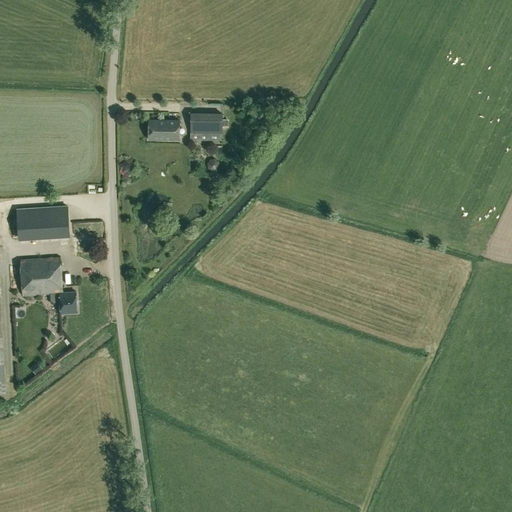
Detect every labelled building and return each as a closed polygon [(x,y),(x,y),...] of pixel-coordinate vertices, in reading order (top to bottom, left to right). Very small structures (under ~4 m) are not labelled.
[(222,134),(223,113),(190,112),(190,134),(222,134)] [(149,120),(149,140),(179,140),(179,121),(149,120)] [(68,221),(67,207),(57,207),(58,221),(68,221)] [(18,219),(28,219),(27,209),(17,210),(18,219)] [(28,219),(18,219),(19,238),(29,237),(28,219)] [(59,235),(69,235),(68,221),(58,221),(59,235)] [(20,259),(23,296),(50,294),(51,302),(60,302),(61,313),(77,312),(75,292),(63,293),(61,256),(20,259)] [(37,363),(32,368),(36,374),(42,369),(37,363)] [(38,373),(21,386),(24,391),(42,379),(38,373)]
